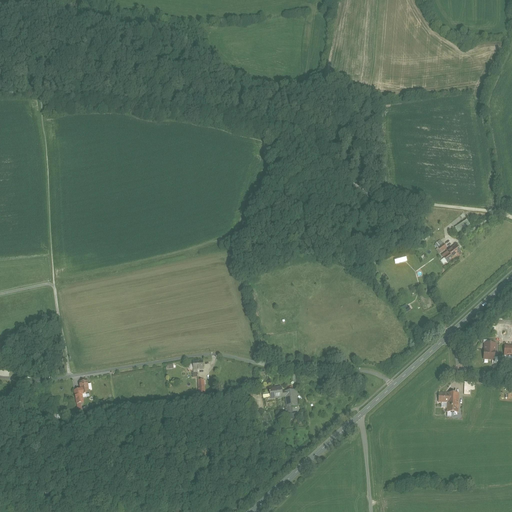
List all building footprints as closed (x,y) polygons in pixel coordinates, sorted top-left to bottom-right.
[(457,232),(470,225),(468,220),(454,227),(457,232)] [(446,253),(445,251),(447,250),(444,247),(438,251),(440,255),(442,257),(437,261),(442,268),(447,264),(448,266),(461,257),(454,247),(446,253)] [(496,344),(485,343),(484,359),(495,360),(496,344)] [(79,383),(80,390),(75,391),(78,412),(82,411),(81,404),(84,404),(83,396),(88,395),(87,391),(89,391),(88,382),(79,383)] [(464,382),(464,395),(470,395),(470,389),(474,389),(474,382),(464,382)] [(281,387),(270,389),(271,400),(285,398),(287,416),(292,415),(291,408),(297,408),(294,391),(282,393),(281,387)] [(458,414),(458,394),(438,393),(437,403),(446,404),(445,413),(458,414)]
